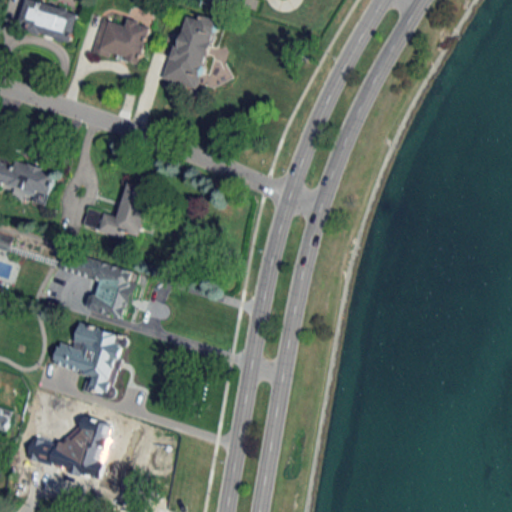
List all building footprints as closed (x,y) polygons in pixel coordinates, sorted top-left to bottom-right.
[(26,0),(19,28),(74,42),(81,11),(35,0),(26,0)] [(216,0),(245,8),(247,0),(216,0)] [(221,21),(186,11),(166,80),(200,90),(221,21)] [(142,66),(152,25),(129,19),(128,25),(102,19),(94,53),(142,66)] [(48,206),(58,173),(0,154),(0,184),(14,189),(13,195),(48,206)] [(142,237),(155,189),(129,182),(120,216),(90,207),(84,226),(129,239),(130,234),(142,237)] [(0,252),(7,255),(14,237),(0,231),(0,252)] [(128,319),(141,271),(66,250),(61,269),(99,280),(90,309),(128,319)] [(75,346),(61,343),(56,365),(94,374),(90,389),(112,394),(124,345),(119,343),(121,333),(81,323),(75,346)]
